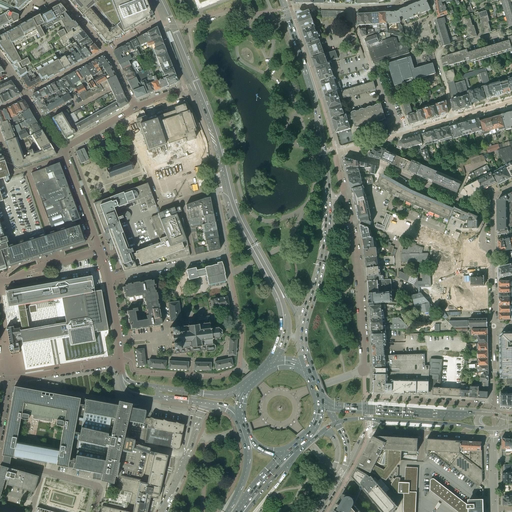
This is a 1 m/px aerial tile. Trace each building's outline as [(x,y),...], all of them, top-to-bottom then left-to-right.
[(0,0),(0,1),(5,4),(11,7),(19,11),(20,11),(32,0),(0,0)] [(67,0),(68,0),(82,16),(96,4),(112,23),(111,24),(114,27),(116,25),(122,31),(123,33),(124,34),(125,34),(110,0),(67,0)] [(110,0),(125,34),(129,31),(129,32),(153,18),(151,13),(146,0),(110,0)] [(421,14),(431,10),(431,9),(430,4),(428,4),(426,0),(423,0),(400,10),(403,16),(405,21),(414,17),(414,15),(420,12),(421,14)] [(452,1),(451,0),(445,0),(446,1),(445,1),(450,12),(451,14),(451,15),(454,14),(453,12),(451,6),(449,6),(453,4),(453,2),(452,1)] [(473,0),(467,0),(470,6),(473,11),(473,12),(478,10),(473,0)] [(17,15),(18,15),(19,13),(20,11),(19,11),(11,7),(5,4),(0,1),(0,8),(3,9),(8,12),(13,13),(17,15)] [(36,72),(42,82),(64,70),(57,59),(56,56),(56,55),(57,54),(51,45),(61,38),(79,27),(76,23),(60,4),(40,15),(39,15),(0,36),(0,50),(11,65),(10,65),(20,78),(31,72),(32,74),(36,72)] [(112,23),(96,4),(82,16),(105,43),(106,43),(108,43),(108,44),(124,34),(123,33),(122,31),(116,25),(114,27),(111,24),(112,23)] [(443,5),(436,8),(437,13),(446,9),(447,9),(445,4),(443,5)] [(0,30),(10,25),(10,24),(13,23),(18,21),(18,15),(17,15),(13,13),(8,12),(3,9),(0,8),(0,30)] [(446,9),(437,13),(438,18),(448,14),(446,9)] [(300,11),(298,12),(297,14),(297,15),(299,19),(302,27),(303,32),(315,27),(312,19),(316,15),(314,11),(309,10),(303,12),(300,11)] [(397,23),(398,23),(400,23),(401,22),(400,18),(402,17),(403,16),(400,10),(399,11),(396,12),(386,13),(387,22),(390,22),(391,24),(397,24),(397,23)] [(380,29),(379,24),(378,13),(371,13),(372,25),(373,29),(373,34),(376,33),(379,32),(380,32),(380,29)] [(387,30),(387,29),(387,22),(386,13),(378,13),(379,24),(380,29),(386,29),(386,33),(387,34),(387,33),(387,30)] [(435,20),(436,26),(444,23),(446,23),(444,18),(435,20)] [(473,26),(471,21),(463,23),(465,29),(466,29),(466,28),(473,26)] [(303,32),(308,44),(319,40),(323,38),(321,34),(322,33),(321,30),(320,30),(318,26),(315,27),(303,32)] [(68,40),(72,38),(83,32),(79,27),(61,38),(64,43),(68,40)] [(148,34),(151,41),(160,37),(157,27),(148,33),(148,34)] [(76,44),(87,37),(83,32),(72,38),(75,42),(76,44)] [(367,46),(368,46),(393,38),(393,35),(393,34),(387,33),(387,34),(386,33),(384,33),(382,33),(380,34),(377,35),(365,39),(368,46),(367,46)] [(405,37),(393,35),(393,38),(368,46),(370,53),(374,64),(381,62),(409,53),(406,41),(405,37)] [(140,46),(142,50),(148,47),(146,43),(143,36),(137,39),(140,46)] [(79,48),(85,45),(91,41),(87,37),(76,44),(79,48)] [(163,45),(160,37),(151,41),(146,43),(148,47),(153,45),(155,49),(163,45)] [(57,59),(64,70),(77,63),(68,50),(73,47),(71,45),(75,42),(72,38),(68,40),(64,43),(61,38),(51,45),(57,54),(56,55),(56,56),(57,59)] [(136,47),(140,46),(137,39),(131,42),(135,52),(137,57),(144,54),(143,51),(138,53),(136,47)] [(324,54),(319,40),(308,44),(312,57),(313,57),(324,54)] [(509,41),(506,42),(505,42),(504,43),(503,43),(499,44),(502,54),(511,50),(511,48),(511,47),(509,41)] [(86,58),(79,48),(76,44),(75,42),(71,45),(73,47),(74,48),(77,53),(82,60),(86,58)] [(130,55),(135,52),(131,42),(126,45),(130,55)] [(98,52),(98,50),(93,44),(88,49),(92,55),(98,52)] [(491,57),(502,54),(499,44),(495,46),(495,45),(494,45),(494,46),(492,46),(493,46),(489,48),(491,57)] [(88,49),(85,45),(79,48),(86,58),(92,55),(88,49)] [(128,56),(130,55),(126,45),(122,47),(122,48),(125,53),(126,52),(128,56)] [(150,55),(152,58),(166,52),(163,45),(155,49),(152,50),(153,54),(150,55)] [(77,63),(82,60),(77,53),(74,48),(73,47),(68,50),(77,63)] [(363,54),(361,47),(354,49),(357,56),(363,54)] [(118,61),(126,57),(125,53),(122,48),(114,51),(114,53),(118,61)] [(482,50),(478,51),(481,60),(491,57),(489,48),(485,49),(485,48),(484,48),(483,49),(482,49),(482,50)] [(467,50),(463,51),(462,51),(461,52),(460,52),(457,53),(459,63),(465,61),(469,60),(470,63),(481,60),(478,51),(475,52),(475,51),(474,52),(474,51),(473,52),(472,52),(472,53),(468,54),(467,50)] [(313,58),(316,68),(328,64),(327,62),(338,58),(335,51),(324,54),(313,57),(313,58)] [(117,61),(120,66),(132,60),(137,57),(135,52),(130,55),(128,56),(126,57),(118,61),(117,61)] [(166,52),(152,58),(150,58),(152,63),(156,62),(156,63),(157,63),(158,65),(157,64),(154,66),(155,67),(156,67),(158,66),(170,61),(166,52)] [(449,66),(459,63),(457,53),(453,55),(453,54),(452,54),(451,55),(450,55),(446,57),(448,65),(449,66)] [(98,59),(104,70),(111,65),(103,56),(98,59)] [(120,66),(122,70),(134,64),(140,62),(137,57),(132,60),(120,66)] [(411,57),(407,58),(408,62),(399,65),(398,61),(388,64),(395,86),(404,83),(404,81),(413,78),(413,80),(436,74),(433,63),(414,69),(411,57)] [(106,73),(104,70),(98,59),(94,61),(101,71),(103,75),(106,73)] [(91,63),(98,73),(101,71),(94,61),(91,63)] [(160,74),(161,74),(173,69),(172,68),(170,61),(158,66),(159,69),(158,69),(160,74)] [(122,70),(125,76),(142,68),(140,62),(134,64),(122,70)] [(98,73),(91,63),(85,66),(90,75),(92,77),(97,74),(98,73)] [(331,63),(328,64),(316,68),(320,81),(323,80),(323,82),(331,79),(330,78),(333,77),(331,69),(333,69),(331,63)] [(116,76),(111,65),(104,70),(106,73),(103,75),(106,80),(116,76)] [(90,75),(85,66),(78,70),(84,80),(87,77),(90,75)] [(144,72),(142,68),(125,76),(128,82),(140,76),(145,73),(144,72)] [(147,79),(149,78),(154,76),(151,69),(150,69),(144,72),(145,73),(147,79)] [(78,70),(74,72),(86,92),(90,90),(87,85),(84,80),(78,70)] [(453,70),(445,72),(448,83),(454,81),(456,81),(453,70)] [(106,80),(103,75),(101,71),(98,73),(97,74),(99,77),(94,80),(97,86),(100,91),(109,86),(107,81),(106,80)] [(42,82),(36,72),(32,74),(31,72),(20,78),(27,89),(28,90),(35,86),(42,82)] [(72,75),(83,94),(86,92),(74,72),(71,74),(72,75)] [(481,74),(480,74),(483,84),(484,88),(487,98),(487,99),(494,97),(490,86),(487,72),(486,72),(484,72),(482,73),(481,74)] [(140,82),(144,80),(147,79),(145,73),(140,76),(128,82),(130,87),(139,83),(140,82)] [(75,89),(77,92),(79,96),(83,94),(72,75),(71,74),(67,76),(75,89)] [(154,92),(161,89),(157,79),(155,75),(154,76),(149,78),(154,92)] [(167,75),(164,76),(168,86),(178,83),(175,75),(169,77),(168,76),(167,75)] [(61,79),(66,88),(69,93),(71,92),(73,95),(77,92),(75,89),(67,76),(61,79)] [(116,77),(116,76),(106,80),(107,81),(109,86),(112,92),(112,93),(114,97),(115,99),(116,101),(116,102),(120,108),(128,104),(125,98),(123,93),(116,77)] [(162,77),(157,79),(161,89),(168,86),(164,76),(162,77)] [(150,93),(154,92),(149,78),(147,79),(144,80),(150,93)] [(65,89),(66,88),(61,79),(58,81),(66,94),(68,93),(67,91),(66,91),(65,89)] [(321,83),(325,96),(342,91),(339,82),(334,84),(332,79),(331,79),(323,82),(321,83)] [(90,82),(87,85),(90,90),(97,86),(94,80),(90,82)] [(145,95),(150,93),(144,80),(140,82),(145,95)] [(14,86),(11,81),(7,83),(0,85),(0,92),(1,92),(5,90),(14,86)] [(62,96),(66,94),(58,81),(54,83),(62,96)] [(454,112),(462,109),(455,84),(454,81),(448,83),(453,111),(454,112)] [(455,84),(462,109),(472,106),(471,103),(468,95),(467,89),(465,81),(455,84)] [(500,83),(504,94),(511,92),(511,91),(508,81),(500,83)] [(136,99),(145,95),(140,82),(139,83),(141,88),(132,91),(136,99)] [(367,83),(342,91),(325,96),(329,108),(341,105),(343,104),(342,101),(341,99),(375,89),(373,82),(371,82),(370,83),(367,83)] [(59,98),(60,97),(62,96),(54,83),(51,85),(59,98)] [(490,86),(494,97),(504,94),(500,83),(490,86)] [(55,100),(59,98),(51,85),(47,87),(53,96),(55,100)] [(14,86),(5,90),(9,100),(12,98),(20,95),(20,94),(14,86)] [(90,90),(86,92),(83,94),(79,96),(82,101),(100,91),(97,86),(90,90)] [(48,99),(53,96),(47,87),(43,89),(48,99)] [(433,95),(445,91),(444,87),(432,90),(433,95)] [(476,90),(479,101),(486,99),(483,88),(476,90)] [(43,89),(39,91),(43,100),(44,99),(45,101),(47,99),(48,99),(43,89)] [(5,90),(1,92),(6,102),(9,100),(5,90)] [(472,103),(479,101),(476,90),(469,93),(472,103)] [(32,97),(37,105),(43,102),(45,101),(44,99),(43,100),(39,91),(32,95),(32,97)] [(73,95),(75,98),(78,103),(82,101),(79,96),(77,92),(73,95)] [(66,94),(62,96),(60,97),(65,104),(72,100),(68,93),(66,94)] [(107,94),(96,100),(97,102),(108,97),(107,94)] [(408,116),(411,125),(420,122),(417,112),(413,113),(408,100),(413,99),(412,95),(402,98),(403,101),(402,101),(407,116),(408,116)] [(60,97),(59,98),(55,100),(53,101),(57,108),(65,104),(60,97)] [(87,118),(75,125),(79,132),(120,108),(116,102),(116,101),(115,99),(114,99),(115,102),(87,118)] [(439,116),(448,113),(446,100),(436,103),(436,104),(439,116)] [(29,109),(24,101),(22,101),(18,103),(23,112),(29,109)] [(47,106),(46,107),(49,113),(57,108),(53,101),(49,103),(47,105),(47,106)] [(12,106),(17,116),(23,113),(23,112),(18,103),(12,106)] [(359,110),(356,111),(355,111),(352,112),(352,113),(351,113),(351,114),(350,114),(353,125),(355,126),(355,128),(356,127),(357,128),(360,127),(361,126),(364,125),(365,126),(368,125),(368,124),(371,123),(372,123),(375,122),(376,122),(379,121),(380,121),(383,120),(383,119),(386,119),(381,104),(379,104),(378,104),(375,105),(375,106),(371,107),(371,106),(368,107),(367,108),(364,109),(363,109),(360,110),(359,110)] [(430,106),(433,118),(439,116),(436,104),(430,106)] [(156,156),(159,166),(180,159),(181,162),(184,161),(184,160),(188,158),(196,155),(195,153),(201,152),(202,151),(203,149),(203,147),(201,142),(199,137),(196,128),(195,128),(191,114),(189,115),(188,112),(187,112),(184,105),(175,108),(176,111),(160,116),(156,118),(153,107),(143,110),(143,111),(140,112),(142,117),(136,119),(137,123),(136,124),(138,128),(139,128),(148,155),(154,152),(157,151),(158,155),(157,156),(156,156)] [(333,117),(333,118),(343,115),(343,114),(344,114),(341,105),(329,108),(332,118),(333,117)] [(423,108),(426,120),(433,118),(430,106),(430,105),(423,107),(423,108)] [(11,119),(14,126),(20,123),(17,116),(12,106),(7,108),(9,114),(11,118),(11,119)] [(44,116),(49,113),(46,107),(45,106),(39,109),(44,116)] [(84,107),(69,115),(73,122),(76,120),(73,116),(74,115),(85,109),(84,107)] [(417,112),(420,122),(426,120),(423,108),(417,110),(417,112)] [(29,109),(23,112),(23,113),(17,116),(20,123),(33,117),(29,109)] [(65,139),(79,132),(75,125),(73,122),(69,115),(66,110),(62,113),(52,118),(65,139)] [(511,127),(511,126),(511,112),(502,115),(506,130),(511,129),(511,127)] [(344,116),(343,115),(333,118),(334,119),(332,119),(333,122),(335,127),(335,130),(336,133),(351,129),(350,126),(353,125),(350,114),(344,116)] [(500,132),(500,131),(505,129),(501,116),(498,116),(494,117),(494,118),(491,118),(495,133),(496,133),(500,132)] [(33,117),(20,123),(14,126),(16,129),(17,133),(25,129),(29,127),(37,123),(33,117)] [(490,135),(495,133),(491,118),(488,119),(481,121),(485,135),(490,134),(490,135)] [(4,122),(0,123),(0,127),(5,142),(6,141),(15,138),(19,137),(17,133),(16,129),(14,126),(11,119),(4,122)] [(482,133),(481,131),(482,130),(479,119),(469,122),(472,133),(478,132),(478,134),(480,135),(482,134),(482,133)] [(467,135),(472,133),(469,122),(460,124),(463,136),(463,138),(464,138),(465,139),(467,138),(468,137),(467,135)] [(25,129),(17,133),(19,137),(20,140),(21,140),(30,136),(34,134),(42,130),(37,123),(29,127),(25,129)] [(453,139),(463,136),(460,124),(459,124),(459,125),(450,127),(453,139)] [(449,127),(442,129),(446,141),(452,139),(449,127)] [(446,141),(442,129),(436,131),(439,143),(446,141)] [(34,134),(30,136),(39,149),(40,149),(50,144),(42,130),(34,134)] [(439,143),(436,131),(430,132),(434,144),(438,142),(439,143)] [(430,132),(422,135),(425,144),(426,146),(430,144),(430,146),(434,145),(434,144),(430,132)] [(422,144),(419,136),(409,138),(412,147),(414,156),(425,161),(422,151),(419,152),(417,146),(422,144)] [(14,166),(18,168),(28,165),(34,163),(41,160),(46,158),(56,155),(53,149),(53,150),(43,154),(42,151),(38,152),(34,154),(33,153),(32,150),(28,152),(29,155),(29,156),(25,157),(25,159),(23,160),(21,154),(19,149),(17,143),(15,138),(6,141),(5,142),(7,147),(9,153),(11,158),(13,164),(14,166)] [(412,147),(409,138),(400,141),(399,143),(400,146),(398,146),(397,148),(401,150),(402,147),(406,149),(412,147)] [(500,149),(497,150),(497,151),(502,159),(504,164),(506,163),(506,165),(511,161),(511,141),(509,142),(510,146),(500,149)] [(50,144),(40,149),(42,151),(43,154),(53,150),(50,144)] [(371,152),(370,153),(368,153),(368,156),(369,156),(370,157),(382,160),(386,151),(386,150),(387,150),(389,144),(383,146),(381,147),(380,151),(374,149),(373,150),(372,153),(371,152)] [(500,149),(499,144),(499,145),(498,144),(491,146),(491,144),(489,145),(489,147),(488,147),(490,153),(497,150),(500,149)] [(76,152),(81,163),(89,160),(83,148),(76,152)] [(431,162),(427,149),(422,151),(425,161),(429,163),(431,162)] [(387,151),(386,151),(382,160),(392,165),(396,156),(396,155),(395,155),(396,153),(393,152),(392,154),(390,153),(391,151),(388,150),(387,151)] [(392,165),(400,168),(404,159),(396,156),(392,165)] [(346,168),(353,166),(351,160),(346,159),(345,158),(345,159),(344,160),(344,161),(346,168)] [(411,162),(404,159),(400,168),(407,171),(408,171),(411,162)] [(408,171),(418,175),(422,165),(412,160),(411,162),(408,171)] [(6,237),(5,238),(4,236),(4,235),(0,223),(0,201),(3,201),(0,192),(0,179),(9,176),(9,175),(5,161),(3,161),(6,171),(3,172),(0,163),(0,270),(6,268),(5,266),(6,265),(0,247),(1,247),(14,243),(7,245),(6,243),(9,242),(9,241),(10,241),(9,239),(8,240),(7,239),(6,237)] [(129,161),(128,161),(106,169),(109,178),(132,170),(132,171),(133,170),(132,169),(134,167),(134,166),(133,163),(133,162),(132,163),(129,161)] [(31,173),(35,185),(63,174),(59,163),(45,168),(31,173)] [(429,168),(422,165),(418,175),(433,182),(437,172),(437,171),(432,169),(433,168),(430,167),(429,168)] [(474,172),(483,190),(497,183),(491,172),(491,173),(487,165),(474,172)] [(353,166),(346,168),(348,175),(360,172),(358,167),(353,168),(353,166)] [(500,171),(505,181),(511,178),(506,168),(505,166),(502,167),(504,169),(500,171)] [(444,169),(443,171),(461,179),(462,177),(444,169)] [(493,175),(499,185),(505,181),(500,171),(499,169),(492,172),(493,175)] [(349,180),(350,182),(361,179),(360,172),(348,175),(349,177),(349,180)] [(433,182),(457,193),(462,183),(437,172),(433,182)] [(476,193),(483,190),(474,172),(469,175),(468,177),(471,184),(476,193)] [(63,174),(35,185),(39,196),(67,185),(63,174)] [(379,185),(377,187),(385,191),(384,191),(392,195),(392,194),(394,195),(397,197),(399,198),(406,202),(449,220),(450,217),(451,216),(453,210),(454,209),(410,190),(404,187),(390,179),(383,175),(383,176),(379,185)] [(372,176),(361,179),(350,182),(352,189),(363,186),(374,183),(372,176)] [(132,252),(132,251),(131,251),(131,249),(129,250),(124,237),(118,220),(122,219),(123,219),(124,220),(125,220),(126,221),(127,220),(128,220),(129,219),(130,218),(130,217),(130,216),(130,214),(130,213),(129,213),(128,212),(127,212),(126,211),(125,212),(124,212),(123,213),(122,213),(122,214),(121,215),(121,216),(117,218),(114,208),(118,206),(117,203),(142,194),(144,198),(144,199),(148,208),(156,205),(152,196),(152,195),(147,184),(140,186),(113,196),(110,198),(102,201),(94,204),(104,232),(104,231),(107,230),(108,229),(124,271),(136,268),(133,260),(136,259),(138,259),(140,265),(154,260),(165,256),(167,261),(190,256),(187,242),(184,228),(182,218),(181,212),(180,208),(179,207),(178,207),(177,207),(177,208),(176,209),(176,210),(177,211),(175,212),(174,209),(159,214),(157,215),(154,215),(154,216),(151,217),(157,234),(160,243),(135,252),(136,253),(134,254),(131,255),(130,253),(132,252)] [(462,190),(460,194),(466,196),(468,195),(469,197),(476,193),(471,184),(464,188),(464,189),(462,190)] [(39,196),(42,203),(49,200),(50,205),(72,197),(67,185),(39,196)] [(365,193),(365,192),(364,187),(364,186),(363,186),(352,189),(353,195),(359,221),(360,221),(370,225),(371,222),(372,222),(365,193)] [(511,194),(507,196),(497,201),(498,230),(508,228),(511,227),(511,226),(511,194)] [(42,203),(48,218),(76,208),(72,197),(50,205),(49,200),(42,203)] [(213,214),(210,198),(206,198),(204,199),(186,205),(187,211),(187,210),(188,219),(213,214)] [(453,210),(451,216),(452,217),(452,218),(466,224),(467,226),(463,226),(463,229),(471,229),(478,229),(478,220),(476,220),(478,217),(455,207),(453,210)] [(80,219),(76,208),(48,218),(52,230),(56,228),(75,221),(80,219)] [(213,214),(188,219),(190,227),(195,226),(197,226),(203,225),(215,222),(213,214)] [(76,226),(75,221),(56,228),(57,232),(15,246),(15,243),(14,243),(1,247),(0,247),(6,265),(5,266),(6,268),(40,257),(49,254),(85,243),(80,225),(76,226)] [(204,233),(216,230),(214,222),(215,222),(203,225),(204,232),(204,233)] [(360,224),(359,225),(360,225),(361,229),(360,229),(361,230),(362,234),(362,235),(363,239),(362,239),(363,239),(372,238),(372,237),(371,237),(369,228),(360,224)] [(511,232),(511,227),(508,228),(498,230),(498,235),(502,234),(508,233),(509,233),(511,232)] [(420,228),(416,239),(453,254),(454,251),(455,252),(454,255),(456,256),(455,259),(456,259),(456,258),(459,259),(463,250),(459,250),(460,246),(461,246),(464,246),(464,237),(459,237),(458,241),(460,241),(460,242),(458,241),(457,242),(457,243),(420,228)] [(205,240),(205,241),(218,238),(216,230),(204,233),(205,240)] [(461,258),(461,267),(462,267),(462,265),(467,265),(467,267),(475,267),(475,265),(479,265),(479,267),(483,267),(483,265),(486,265),(486,267),(486,254),(478,254),(478,251),(476,251),(476,246),(478,246),(478,242),(476,242),(476,237),(478,237),(478,232),(464,232),(464,237),(464,246),(469,246),(469,254),(467,254),(467,258),(461,258)] [(506,250),(511,249),(510,238),(508,233),(502,234),(503,239),(506,250)] [(220,250),(218,238),(205,241),(206,245),(207,245),(209,252),(220,250)] [(373,238),(372,238),(363,239),(365,249),(375,248),(373,238)] [(408,250),(405,250),(402,252),(402,254),(401,254),(401,255),(401,261),(428,261),(428,254),(422,254),(422,251),(423,248),(416,245),(411,243),(408,250)] [(203,246),(194,248),(196,255),(204,253),(205,253),(203,246)] [(365,249),(366,258),(377,257),(378,257),(377,248),(375,248),(365,249)] [(378,267),(377,257),(366,258),(367,268),(378,267)] [(196,268),(186,270),(188,280),(198,278),(206,276),(208,285),(209,285),(208,284),(225,281),(226,281),(224,274),(225,274),(223,266),(221,262),(217,263),(217,265),(215,265),(214,265),(213,265),(211,266),(210,266),(208,266),(207,267),(204,268),(205,269),(196,270),(196,268)] [(507,277),(505,266),(500,267),(498,268),(498,269),(498,279),(507,277)] [(367,268),(367,276),(376,275),(379,275),(379,272),(380,272),(380,270),(379,270),(379,267),(378,267),(367,268)] [(399,272),(399,278),(419,288),(431,287),(430,270),(422,270),(422,271),(423,282),(419,282),(417,281),(418,280),(418,278),(410,274),(405,274),(400,272),(399,272)] [(383,276),(379,275),(376,275),(367,276),(368,281),(388,280),(388,272),(386,272),(385,271),(385,274),(385,276),(383,276)] [(97,332),(108,330),(101,293),(101,290),(96,291),(94,292),(93,286),(91,276),(55,283),(5,291),(6,295),(8,307),(14,306),(16,306),(17,306),(20,320),(22,330),(20,331),(22,340),(23,345),(53,340),(69,337),(70,346),(95,341),(93,331),(96,330),(97,332)] [(484,277),(484,276),(470,276),(471,287),(477,286),(484,286),(484,284),(484,283),(484,281),(484,279),(484,278),(484,277)] [(137,321),(136,318),(135,312),(138,311),(137,308),(132,309),(132,310),(127,311),(127,315),(129,323),(132,322),(132,324),(130,324),(131,329),(135,329),(135,330),(140,329),(140,328),(142,328),(149,327),(148,326),(153,326),(160,325),(160,324),(162,324),(161,319),(160,319),(160,317),(161,317),(160,309),(159,309),(158,308),(160,308),(159,304),(158,304),(157,300),(158,299),(157,293),(156,293),(156,290),(155,290),(154,287),(153,287),(153,286),(154,286),(154,280),(151,281),(151,280),(144,281),(144,282),(140,283),(140,282),(133,283),(133,284),(131,284),(131,283),(127,284),(127,285),(125,285),(125,287),(123,287),(123,293),(125,293),(125,294),(124,294),(125,298),(129,297),(129,298),(133,297),(133,296),(135,296),(135,297),(142,296),(142,295),(144,294),(145,298),(144,298),(144,302),(145,302),(146,306),(145,306),(146,310),(147,310),(148,315),(146,315),(147,319),(137,321)] [(368,281),(369,293),(392,292),(391,280),(388,280),(368,281)] [(436,287),(436,304),(437,304),(437,302),(444,302),(444,304),(452,304),(452,302),(459,302),(459,304),(460,304),(460,287),(449,287),(440,287),(436,287)] [(392,302),(392,292),(369,293),(369,306),(370,306),(375,306),(375,303),(385,302),(385,303),(389,302),(392,302)] [(417,294),(412,295),(415,306),(420,305),(421,307),(422,311),(424,313),(429,312),(431,309),(435,309),(428,302),(428,301),(419,292),(417,294)] [(227,297),(214,299),(210,300),(212,310),(216,309),(216,308),(229,306),(227,297)] [(179,301),(168,303),(170,322),(181,321),(181,320),(179,301)] [(370,306),(370,313),(379,313),(382,313),(382,309),(385,309),(385,305),(375,306),(370,306)] [(197,324),(209,323),(209,322),(210,322),(209,316),(196,318),(197,323),(197,324)] [(392,325),(385,325),(385,326),(371,327),(372,332),(386,332),(386,331),(385,330),(393,330),(401,329),(405,329),(408,326),(402,321),(399,321),(399,317),(392,318),(392,325)] [(371,320),(371,327),(385,326),(385,325),(384,319),(382,319),(371,320)] [(488,327),(487,319),(469,319),(469,321),(470,327),(488,327)] [(186,353),(191,352),(191,353),(192,353),(192,352),(196,352),(197,352),(197,351),(201,351),(201,352),(202,352),(202,351),(206,350),(206,352),(214,351),(216,349),(215,346),(212,343),(211,339),(215,339),(215,340),(216,340),(215,339),(219,338),(219,340),(220,339),(219,338),(222,335),(223,336),(223,335),(222,334),(221,331),(222,330),(221,330),(218,328),(219,327),(218,326),(217,328),(214,328),(214,327),(213,327),(213,328),(210,328),(210,324),(211,324),(211,323),(209,323),(197,324),(189,325),(188,324),(187,324),(188,326),(183,326),(183,325),(182,325),(182,327),(178,327),(178,325),(176,326),(177,327),(172,327),(172,326),(171,326),(171,327),(169,328),(170,329),(171,329),(172,333),(170,333),(171,337),(172,336),(173,343),(171,343),(172,344),(173,344),(174,349),(172,349),(172,350),(174,350),(174,354),(173,354),(174,354),(174,355),(175,355),(175,354),(180,354),(181,354),(181,353),(185,353),(185,354),(186,354),(186,353)] [(7,328),(6,329),(6,330),(7,331),(10,344),(10,345),(9,345),(10,346),(10,349),(11,351),(10,352),(11,352),(11,353),(11,354),(11,355),(12,355),(19,353),(20,353),(20,352),(19,350),(18,346),(18,344),(19,344),(18,341),(20,340),(22,340),(20,331),(20,328),(19,328),(19,325),(13,326),(13,325),(10,326),(8,326),(7,326),(7,328)] [(374,343),(374,344),(384,343),(386,343),(386,331),(386,332),(372,332),(372,342),(374,343)] [(511,331),(504,332),(500,336),(500,367),(500,372),(511,371),(511,331)] [(478,344),(488,344),(488,343),(488,336),(473,336),(473,339),(477,339),(477,337),(478,337),(478,344)] [(237,339),(229,338),(228,355),(228,359),(214,362),(216,370),(233,366),(231,358),(231,355),(236,356),(237,339)] [(374,345),(372,346),(373,349),(372,349),(373,353),(373,356),(385,356),(384,343),(374,344),(374,345)] [(165,369),(166,361),(149,359),(149,361),(145,360),(144,349),(139,349),(136,350),(138,366),(146,365),(145,364),(149,364),(148,367),(165,369)] [(375,380),(375,393),(386,393),(428,394),(429,394),(429,379),(429,378),(429,366),(425,366),(425,354),(406,355),(393,355),(390,355),(390,361),(390,366),(390,367),(390,369),(375,368),(375,373),(375,375),(375,380)] [(433,380),(432,395),(460,397),(461,390),(461,384),(463,356),(436,354),(434,380),(433,380)] [(373,359),(373,364),(374,367),(375,367),(386,367),(386,366),(390,366),(390,361),(385,361),(385,356),(373,356),(373,359)] [(188,362),(169,361),(168,369),(188,370),(188,362)] [(480,379),(480,381),(489,381),(488,373),(480,373),(480,377),(480,379)] [(479,382),(479,391),(479,398),(487,399),(489,381),(480,381),(479,381),(479,382)] [(475,386),(470,385),(469,397),(479,398),(479,391),(479,382),(475,382),(475,386)] [(460,397),(469,397),(470,385),(466,385),(466,384),(461,384),(461,390),(460,397)] [(13,458),(14,454),(57,462),(56,465),(68,467),(73,440),(79,405),(80,399),(46,392),(14,387),(5,435),(2,456),(3,456),(2,461),(1,466),(9,468),(10,462),(11,457),(13,458)] [(505,407),(507,409),(509,409),(511,408),(511,407),(511,394),(506,394),(506,392),(500,392),(500,394),(501,407),(505,407)] [(100,481),(101,481),(113,484),(113,483),(116,474),(121,450),(127,452),(132,453),(135,440),(130,439),(124,437),(128,421),(143,424),(145,410),(137,409),(138,405),(131,406),(132,404),(119,401),(118,405),(85,399),(84,405),(84,406),(79,405),(73,440),(79,441),(75,463),(74,463),(73,468),(97,473),(102,474),(100,481)] [(145,443),(159,445),(179,449),(182,434),(181,434),(182,432),(184,425),(149,418),(145,443)] [(418,438),(373,436),(358,466),(386,480),(397,467),(401,461),(401,458),(401,455),(417,456),(418,438)] [(510,439),(501,438),(502,450),(502,452),(505,451),(505,452),(510,453),(510,452),(510,451),(510,439)] [(461,441),(427,439),(426,454),(427,454),(429,454),(429,452),(430,452),(431,451),(435,452),(450,464),(453,460),(454,461),(456,459),(460,453),(461,441)] [(481,444),(481,442),(461,441),(461,442),(461,441),(460,453),(482,470),(482,450),(481,450),(481,444)] [(146,511),(150,497),(158,499),(168,456),(149,451),(142,483),(119,477),(116,489),(132,493),(128,511),(102,506),(100,511),(146,511)] [(456,459),(454,461),(451,465),(479,486),(482,482),(482,470),(460,453),(456,459)] [(5,489),(6,485),(30,491),(30,493),(28,494),(29,497),(32,495),(31,494),(32,493),(32,492),(34,493),(38,476),(11,468),(9,468),(1,466),(0,465),(0,496),(2,490),(5,491),(5,489)] [(405,467),(404,482),(410,483),(409,492),(409,494),(404,493),(403,511),(414,511),(416,495),(417,468),(405,467)] [(367,474),(358,469),(356,468),(352,476),(352,477),(353,478),(356,481),(359,485),(360,486),(361,486),(355,499),(353,503),(354,505),(356,503),(362,489),(382,511),(391,511),(394,510),(398,507),(386,493),(377,482),(371,476),(370,477),(369,475),(367,474)] [(506,473),(502,473),(503,481),(504,481),(504,483),(510,483),(510,480),(511,480),(511,476),(511,471),(506,472),(506,473)] [(390,489),(380,479),(377,482),(386,493),(388,491),(390,489)] [(467,504),(434,479),(433,479),(432,479),(431,479),(431,480),(430,480),(430,481),(430,490),(434,493),(458,511),(461,511),(467,504)] [(402,493),(404,493),(409,494),(409,492),(410,483),(404,482),(399,482),(399,483),(398,493),(402,493)] [(341,503),(341,504),(340,505),(337,503),(332,511),(360,511),(355,506),(354,505),(353,503),(355,499),(354,498),(353,497),(352,496),(351,496),(350,496),(349,496),(347,496),(346,495),(345,495),(344,494),(343,494),(342,495),(341,495),(341,496),(341,497),(340,497),(340,498),(341,498),(341,499),(341,500),(343,501),(342,502),(341,502),(341,503)] [(511,504),(511,495),(504,496),(504,499),(503,499),(503,505),(511,504)] [(483,511),(484,499),(480,499),(468,500),(468,504),(467,504),(461,511),(483,511)]
